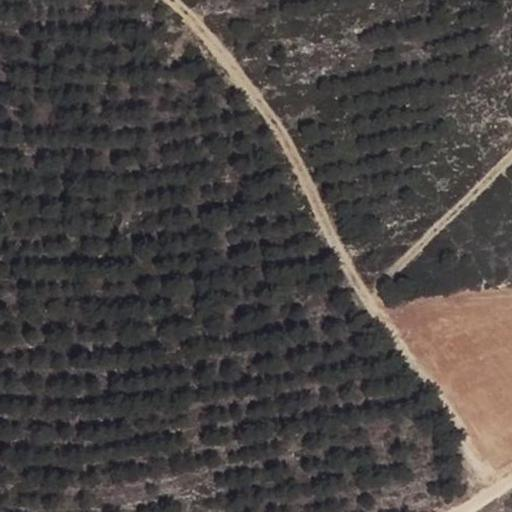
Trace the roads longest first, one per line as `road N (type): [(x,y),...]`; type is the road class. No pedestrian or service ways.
road 1 (track): [(482,494),(362,297),(511,154)]
road 2 (track): [(362,297),(256,98),(166,0)]
